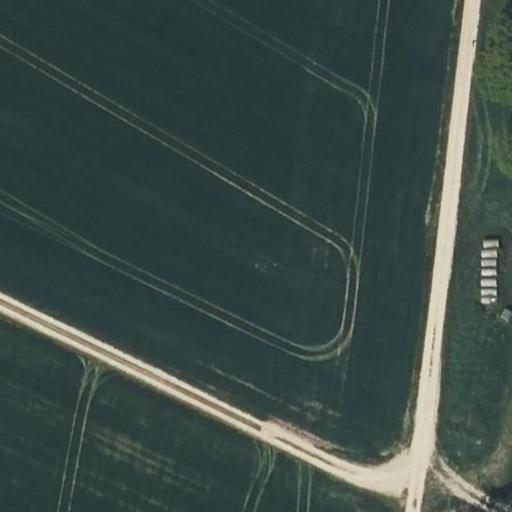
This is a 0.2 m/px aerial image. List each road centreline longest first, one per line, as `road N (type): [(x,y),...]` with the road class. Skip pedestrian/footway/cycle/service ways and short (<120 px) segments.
road 1 (track): [(479,0),(419,482),(367,471),(0,294)]
road 2 (track): [(417,511),(419,482),(511,511)]
